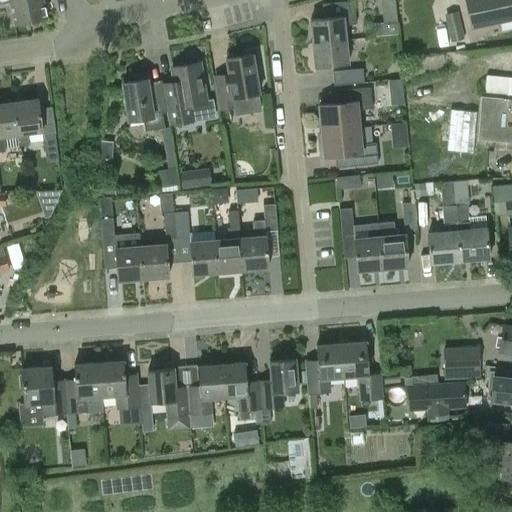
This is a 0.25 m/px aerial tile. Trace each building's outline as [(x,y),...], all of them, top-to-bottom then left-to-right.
[(43,0),(25,0),(10,3),(15,25),(47,19),(43,0)] [(381,0),(383,24),(397,22),(395,0),(381,0)] [(511,0),(465,0),(472,28),(511,19),(511,0)] [(344,25),(355,24),(353,1),(321,4),(323,18),(310,19),(313,43),(346,40),(344,25)] [(464,39),(457,11),(444,15),(450,42),(464,39)] [(315,67),(348,64),(346,40),(313,43),(315,67)] [(256,72),(266,71),(264,52),(254,53),(256,72)] [(233,98),(259,94),(252,54),(226,59),(229,74),(215,76),(220,110),(235,107),(233,98)] [(192,105),(206,102),(199,63),(172,68),(174,82),(163,84),(169,124),(194,120),(192,105)] [(334,85),(364,82),(363,69),(333,72),(334,85)] [(162,112),(166,112),(162,84),(151,86),(147,84),(146,73),(134,74),(135,81),(122,83),(129,121),(143,119),(145,131),(165,128),(162,112)] [(392,103),(403,102),(400,78),(389,79),(392,103)] [(346,90),(348,102),(319,105),(322,131),(359,127),(357,110),(373,109),(370,88),(346,90)] [(511,97),(480,94),(477,135),(511,139),(511,97)] [(38,99),(12,103),(18,146),(29,144),(27,133),(28,133),(42,131),(39,109),(38,99)] [(0,152),(5,152),(4,149),(18,147),(18,146),(12,103),(0,104),(0,152)] [(474,151),(475,109),(448,109),(447,150),(474,151)] [(390,123),(393,146),(408,144),(405,121),(390,123)] [(376,143),(361,144),(359,127),(322,131),(324,157),(353,154),(354,166),(378,164),(376,143)] [(252,132),(253,146),(275,145),(274,131),(252,132)] [(42,135),(46,162),(58,160),(54,133),(42,135)] [(209,167),(180,169),(181,186),(211,184),(209,167)] [(159,188),(178,185),(175,168),(156,171),(159,188)] [(336,177),(337,188),(347,187),(346,176),(336,177)] [(442,200),(443,206),(454,205),(452,181),(440,182),(442,200)] [(412,184),(412,186),(413,197),(426,196),(425,185),(424,183),(412,184)] [(511,184),(492,186),(495,216),(506,215),(506,216),(508,216),(509,227),(507,227),(510,257),(511,256),(511,184)] [(256,200),(256,186),(236,187),(236,201),(256,200)] [(56,213),(55,189),(39,189),(40,214),(56,213)] [(172,193),(159,194),(160,212),(173,211),(172,193)] [(416,228),(413,202),(401,203),(404,229),(416,228)] [(253,238),(240,239),(242,270),(268,268),(265,236),(265,231),(277,230),(275,204),(262,204),(264,220),(252,221),(253,238)] [(454,205),(459,261),(488,259),(485,228),(468,230),(466,204),(454,205)] [(459,261),(454,205),(443,206),(445,232),(428,233),(431,264),(459,261)] [(341,236),(354,235),(357,270),(382,268),(378,223),(353,225),(351,208),(339,209),(341,236)] [(228,240),(215,241),(218,272),(242,270),(240,239),(237,210),(227,211),(229,227),(227,227),(228,240)] [(178,238),(189,237),(189,233),(187,211),(176,212),(178,238)] [(178,238),(176,212),(163,213),(165,239),(178,238)] [(112,217),(100,218),(102,245),(104,269),(117,267),(118,280),(142,278),(140,247),(139,233),(113,235),(112,217)] [(394,236),(393,221),(378,223),(382,268),(407,266),(405,235),(394,236)] [(215,241),(190,243),(191,261),(193,275),(218,272),(215,241)] [(0,272),(9,270),(1,245),(0,245),(0,272)] [(166,245),(140,247),(142,278),(169,276),(167,263),(166,245)] [(511,327),(501,325),(497,351),(511,353),(511,327)] [(368,376),(365,341),(341,343),(344,378),(357,377),(359,401),(383,399),(380,375),(368,376)] [(331,393),(329,379),(344,378),(341,343),(315,345),(317,364),(305,365),(308,394),(309,408),(317,408),(315,394),(331,393)] [(479,346),(442,348),(444,380),(480,378),(479,346)] [(294,359),(269,361),(270,380),(258,381),(262,423),(270,423),(269,409),(284,408),(282,393),(297,392),(294,359)] [(123,360),(98,362),(101,397),(116,395),(117,409),(118,409),(137,407),(138,407),(136,385),(135,377),(135,374),(124,374),(123,360)] [(74,380),(63,381),(63,385),(65,413),(75,413),(89,411),(103,410),(102,404),(101,397),(98,362),(73,365),(73,369),(74,380)] [(246,382),(245,363),(221,365),(224,397),(236,396),(237,412),(254,410),(255,424),(262,423),(258,381),(246,382)] [(197,367),(198,385),(187,386),(190,424),(194,423),(196,419),(196,415),(212,414),(210,398),(224,397),(221,365),(197,367)] [(49,366),(21,369),(24,403),(24,404),(38,403),(39,403),(40,416),(42,416),(65,413),(63,385),(63,381),(51,382),(50,366),(49,366)] [(148,384),(136,385),(138,407),(137,407),(137,413),(140,413),(139,412),(150,411),(150,403),(164,402),(167,430),(190,428),(190,424),(187,386),(174,387),(173,368),(147,371),(148,384)] [(511,374),(487,372),(484,401),(511,403),(511,374)] [(398,376),(383,377),(384,384),(399,382),(398,376)] [(464,382),(406,385),(408,411),(425,410),(426,416),(448,415),(448,409),(465,408),(464,382)] [(76,429),(75,413),(65,413),(67,430),(76,429)] [(365,425),(364,413),(349,414),(350,426),(365,425)] [(511,477),(511,442),(504,442),(506,425),(481,423),(479,444),(494,446),(492,475),(511,477)] [(233,431),(234,442),(257,441),(256,429),(233,431)] [(351,445),(363,444),(362,434),(351,435),(351,445)] [(286,440),(290,479),(314,476),(310,438),(286,440)]
